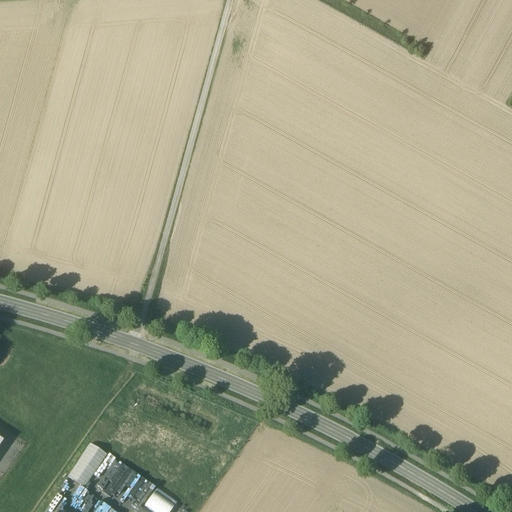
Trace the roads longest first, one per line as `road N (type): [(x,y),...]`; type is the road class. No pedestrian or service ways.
road 1 (secondary): [(473,511),(351,440),(215,377),(0,303)]
road 2 (track): [(135,346),(229,0)]
